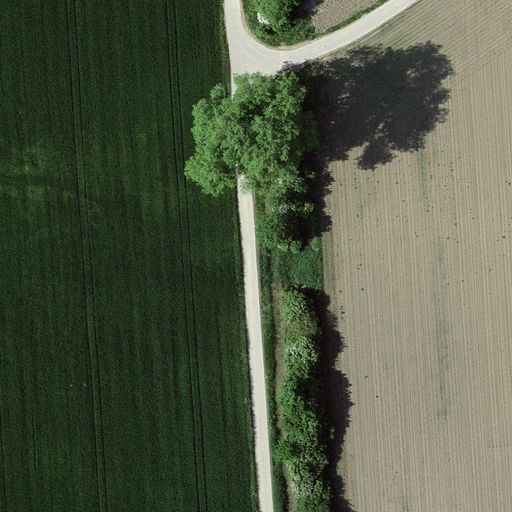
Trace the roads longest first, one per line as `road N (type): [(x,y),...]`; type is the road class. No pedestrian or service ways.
road 1 (track): [(230,0),(265,511)]
road 2 (track): [(235,68),(284,61),(399,0)]
